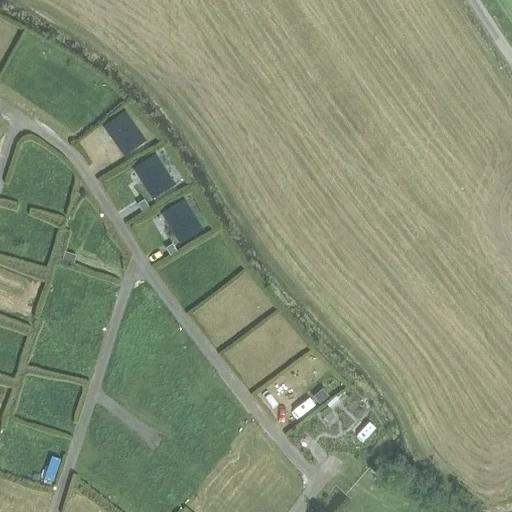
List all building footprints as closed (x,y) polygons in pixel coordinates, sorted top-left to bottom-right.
[(109,140),(123,159),(144,144),(123,115),(108,126),(115,136),(109,140)] [(138,181),(152,201),(173,186),(152,156),(137,167),(144,177),(138,181)] [(194,196),(188,199),(201,225),(207,221),(194,196)] [(173,220),(167,224),(180,244),(201,230),(182,200),(166,210),(173,220)] [(143,201),(137,206),(141,212),(147,208),(143,201)] [(172,246),(165,250),(169,256),(176,252),(172,246)]
